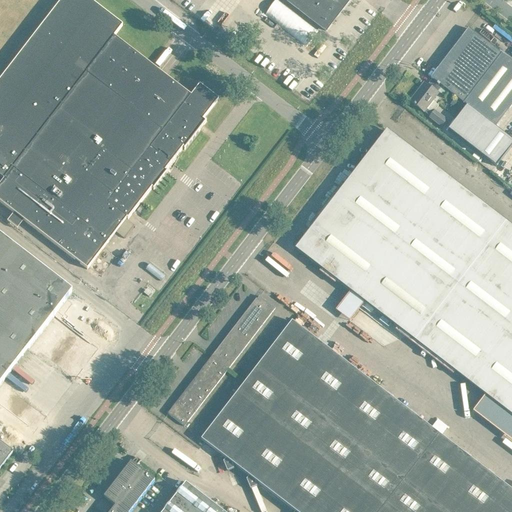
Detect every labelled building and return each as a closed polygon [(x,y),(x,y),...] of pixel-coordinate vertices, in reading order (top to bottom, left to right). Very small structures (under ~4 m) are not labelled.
[(191,96),(150,65),(114,37),(122,26),(88,0),(61,0),(0,80),(0,177),(4,180),(0,184),(0,203),(87,270),(116,233),(126,220),(126,219),(128,220),(152,189),(153,190),(153,191),(167,173),(167,172),(166,172),(165,172),(166,171),(183,149),(184,149),(184,150),(184,151),(206,122),(205,122),(203,120),(218,100),(199,85),(191,96)] [(284,0),(325,31),(349,0),(284,0)] [(366,19),(369,13),(364,10),(360,16),(366,19)] [(432,80),(427,86),(436,93),(441,87),(463,104),(501,55),(469,30),(468,29),(430,79),(432,80)] [(511,63),(501,55),(463,104),(466,106),(467,107),(495,128),(511,106),(511,63)] [(437,94),(436,93),(427,86),(424,84),(410,102),(415,106),(415,107),(416,108),(417,107),(431,119),(441,127),(446,121),(434,112),(432,114),(426,109),(437,94)] [(466,106),(448,130),(496,167),(511,146),(511,140),(495,128),(467,107),(466,106)] [(355,295),(445,177),(386,132),(296,250),(355,295)] [(414,341),(505,223),(445,177),(355,295),(414,341)] [(116,233),(124,239),(134,227),(126,220),(116,233)] [(473,386),(511,335),(511,228),(505,223),(414,341),(473,386)] [(0,469),(13,453),(0,442),(0,385),(59,309),(63,312),(69,304),(65,301),(72,293),(0,237),(0,469)] [(99,276),(90,268),(88,271),(97,278),(99,276)] [(230,369),(276,310),(259,297),(214,356),(230,369)] [(275,497),(366,379),(292,322),(201,440),(275,497)] [(511,415),(511,335),(473,386),(511,415)] [(185,428),(230,369),(214,356),(169,414),(168,414),(168,415),(178,423),(185,428)] [(294,511),(380,511),(439,435),(366,379),(275,497),(294,511)] [(496,511),(511,492),(511,490),(439,435),(380,511),(496,511)] [(130,511),(154,481),(137,468),(131,463),(103,498),(115,507),(110,511),(130,511)] [(186,495),(191,489),(185,484),(180,490),(186,495)] [(221,511),(191,489),(186,495),(180,490),(163,511),(221,511)] [(511,511),(511,492),(496,511),(511,511)]
